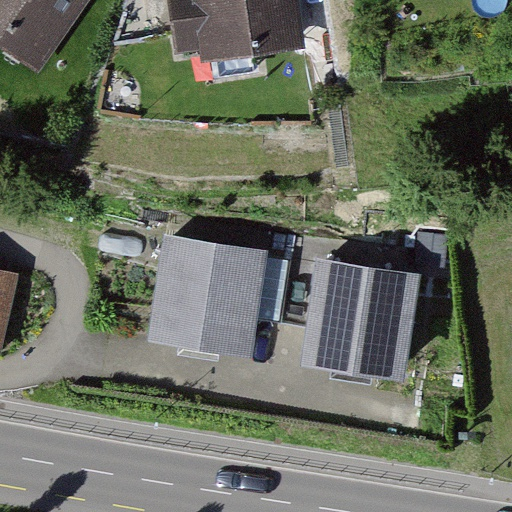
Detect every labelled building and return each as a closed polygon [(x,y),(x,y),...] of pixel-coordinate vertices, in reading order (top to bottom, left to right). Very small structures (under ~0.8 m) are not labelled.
[(0,0),(0,45),(59,79),(104,0),(0,0)] [(312,0),(184,0),(190,49),(225,45),(226,55),(318,45),(312,0)] [(267,246),(161,231),(147,332),(253,346),(267,246)] [(420,261),(306,247),(293,352),(407,367),(420,261)] [(0,362),(18,276),(0,271),(0,362)]
